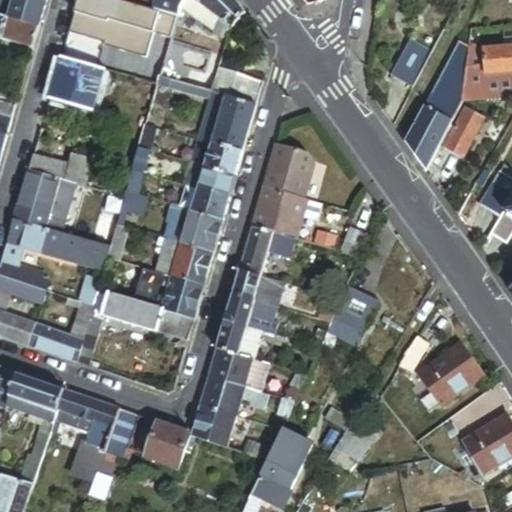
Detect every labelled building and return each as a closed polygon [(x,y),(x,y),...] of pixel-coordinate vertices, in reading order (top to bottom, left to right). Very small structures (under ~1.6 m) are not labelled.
[(47,0),(14,0),(11,11),(9,20),(39,29),(47,0)] [(176,25),(144,13),(111,1),(107,0),(78,0),(74,14),(129,33),(120,65),(140,72),(160,79),(164,65),(176,25)] [(145,0),(144,13),(176,25),(178,20),(182,0),(145,0)] [(245,14),(234,0),(182,0),(178,20),(189,22),(195,0),(199,0),(218,23),(214,39),(228,43),(229,39),(223,31),(245,14)] [(0,17),(9,20),(11,11),(2,8),(4,5),(0,3),(0,17)] [(0,40),(33,50),(39,29),(9,20),(0,17),(0,40)] [(410,87),(428,52),(405,40),(387,76),(410,87)] [(473,53),(456,44),(404,145),(424,172),(461,102),(473,53)] [(473,53),(461,102),(511,99),(511,50),(492,52),(474,51),(473,53)] [(91,117),(106,77),(61,60),(49,102),(91,117)] [(216,80),(164,65),(160,79),(212,94),(216,80)] [(158,87),(160,79),(140,72),(136,87),(156,95),(158,87)] [(256,107),(262,85),(219,73),(216,80),(212,94),(256,107)] [(256,107),(212,94),(160,79),(158,87),(168,90),(211,103),(219,105),(215,119),(220,120),(213,146),(242,154),(256,107)] [(168,90),(158,87),(156,95),(147,127),(157,130),(168,90)] [(0,103),(17,108),(17,106),(0,100),(0,103)] [(17,108),(0,103),(0,115),(13,119),(17,108)] [(211,103),(200,142),(204,144),(213,146),(220,120),(215,119),(219,105),(211,103)] [(442,149),(456,157),(460,159),(481,120),(464,110),(442,149)] [(13,119),(0,115),(0,151),(4,152),(13,119)] [(157,130),(147,127),(140,150),(150,153),(157,130)] [(213,146),(204,144),(197,167),(206,170),(213,146)] [(242,154),(213,146),(206,170),(236,178),(242,154)] [(307,154),(276,146),(264,189),(304,200),(313,163),(307,154)] [(443,180),(456,157),(442,149),(429,172),(443,180)] [(140,150),(134,171),(144,174),(145,174),(151,154),(150,153),(140,150)] [(68,170),(34,157),(29,174),(58,184),(83,192),(84,188),(79,186),(86,163),(71,159),(68,170)] [(197,167),(192,166),(186,187),(200,191),(206,170),(197,167)] [(236,178),(206,170),(200,191),(230,199),(236,178)] [(127,195),(138,198),(144,174),(134,171),(127,195)] [(45,233),(58,184),(29,174),(15,224),(45,233)] [(501,221),(511,204),(511,180),(503,175),(481,209),(501,221)] [(304,200),(264,189),(253,229),(296,241),(302,221),(307,203),(308,201),(304,200)] [(230,199),(200,191),(193,214),(223,223),(230,199)] [(138,198),(127,195),(118,228),(128,231),(138,198)] [(307,203),(302,221),(310,223),(314,220),(318,206),(307,203)] [(511,204),(501,221),(492,237),(506,246),(511,236),(511,204)] [(191,214),(170,208),(166,224),(172,225),(167,242),(181,247),(191,214)] [(213,256),(223,223),(193,214),(191,214),(181,247),(213,256)] [(58,237),(45,233),(15,224),(0,276),(0,279),(47,293),(50,284),(44,282),(46,277),(18,269),(23,249),(57,260),(63,238),(58,237)] [(128,231),(118,228),(112,247),(111,252),(108,261),(119,264),(128,231)] [(296,241),(253,229),(240,273),(262,280),(269,255),(291,261),(296,241)] [(370,239),(351,231),(341,254),(360,259),(370,239)] [(111,252),(112,247),(59,232),(58,237),(63,238),(111,252)] [(108,261),(111,252),(63,238),(57,260),(105,275),(108,261)] [(181,247),(167,242),(158,275),(172,279),(181,247)] [(204,288),(213,256),(181,247),(172,279),(204,288)] [(262,280),(240,273),(234,296),(253,302),(257,291),(263,293),(265,294),(269,282),(262,280)] [(47,293),(0,279),(0,338),(29,348),(36,327),(6,316),(11,298),(23,301),(23,300),(43,306),(47,293)] [(194,322),(204,288),(172,279),(167,297),(144,291),(141,300),(137,298),(135,305),(194,322)] [(99,295),(101,287),(87,282),(81,303),(83,304),(95,307),(99,295)] [(285,286),(269,282),(265,294),(263,293),(260,304),(278,309),(285,286)] [(379,302),(347,287),(347,288),(340,303),(333,320),(354,330),(364,334),(379,302)] [(260,304),(263,293),(257,291),(253,302),(260,304)] [(189,344),(194,322),(135,305),(99,295),(95,307),(79,366),(89,370),(103,319),(189,344)] [(248,319),(253,302),(234,296),(218,351),(238,356),(242,341),(254,344),(253,346),(260,348),(261,343),(271,345),(274,337),(277,325),(260,320),(260,323),(248,319)] [(333,320),(340,303),(327,299),(317,320),(331,324),(333,320)] [(260,304),(253,302),(248,319),(260,323),(260,320),(277,325),(281,310),(278,309),(260,304)] [(36,327),(29,348),(79,366),(95,307),(83,304),(73,339),(36,327)] [(347,340),(354,330),(333,320),(331,324),(327,332),(347,340)] [(285,341),(274,337),(271,345),(283,349),(285,341)] [(430,348),(418,340),(400,371),(412,378),(430,348)] [(254,344),(242,341),(238,356),(247,359),(256,362),(260,348),(253,346),(254,344)] [(482,378),(461,346),(418,375),(440,407),(482,378)] [(249,391),(256,393),(258,386),(254,384),(255,382),(242,378),(247,359),(238,356),(218,351),(210,379),(249,391)] [(256,362),(247,359),(242,378),(255,382),(260,363),(256,362)] [(270,365),(260,363),(255,382),(254,384),(258,386),(256,393),(262,394),(270,365)] [(0,409),(8,412),(9,410),(18,377),(0,370),(0,409)] [(290,388),(299,393),(307,376),(296,373),(290,388)] [(65,393),(18,377),(9,410),(31,418),(34,407),(46,412),(42,422),(31,457),(27,456),(17,482),(33,487),(58,413),(65,393)] [(202,408),(231,418),(235,403),(236,399),(246,401),(249,391),(210,379),(202,408)] [(299,393),(290,388),(285,401),(295,404),(299,393)] [(236,399),(235,403),(264,412),(269,397),(262,394),(256,393),(249,391),(246,401),(236,399)] [(139,419),(65,393),(58,413),(83,422),(81,428),(91,432),(86,445),(107,452),(106,455),(124,461),(127,453),(139,419)] [(288,419),(295,404),(285,401),(282,400),(278,416),(288,419)] [(34,407),(31,418),(42,422),(46,412),(34,407)] [(194,438),(265,461),(269,450),(244,443),(243,447),(225,441),(231,418),(202,408),(194,438)] [(347,433),(353,423),(330,409),(324,419),(347,433)] [(511,460),(511,425),(507,417),(464,444),(484,477),(511,460)] [(379,435),(355,418),(353,423),(347,433),(331,459),(352,473),(379,435)] [(192,438),(139,419),(127,453),(180,471),(192,438)] [(268,462),(253,496),(266,502),(283,510),(311,447),(281,434),(268,462)] [(24,511),(33,487),(17,482),(0,476),(0,511),(24,511)] [(111,487),(96,482),(89,499),(104,505),(111,487)] [(260,511),(266,502),(253,496),(246,511),(260,511)]
